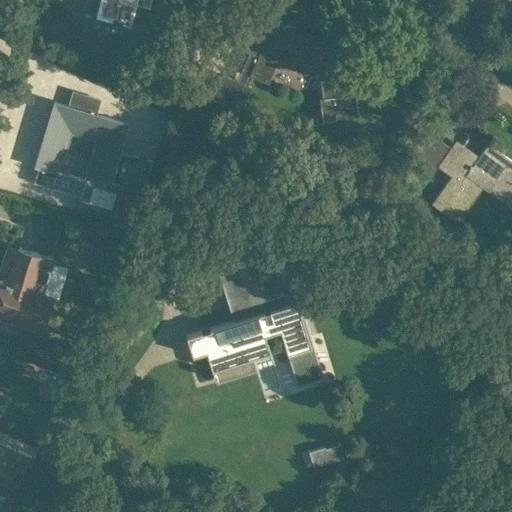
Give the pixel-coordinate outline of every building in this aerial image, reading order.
[(100,0),(97,15),(113,19),(113,20),(130,25),(136,0),(100,0)] [(235,46),(248,52),(235,78),(221,72),(208,98),(240,111),(251,85),(247,83),(251,75),(266,82),(273,65),(302,70),(302,71),(304,71),(304,69),(318,67),(322,97),(320,97),(323,119),(358,115),(355,92),(344,93),(338,47),(318,50),(316,38),(292,34),(293,23),(275,21),(273,30),(238,25),(235,46)] [(208,95),(189,85),(184,93),(204,103),(208,95)] [(35,164),(55,170),(66,173),(72,155),(61,151),(68,126),(101,136),(90,175),(110,181),(110,180),(122,183),(122,184),(143,191),(152,160),(131,154),(131,155),(119,151),(128,122),(54,100),(35,164)] [(457,221),(483,186),(511,207),(511,159),(488,142),(475,160),(452,144),(441,160),(438,164),(450,174),(430,201),(457,221)] [(132,213),(115,208),(112,221),(128,225),(132,213)] [(302,313),(278,238),(238,251),(252,295),(235,300),(240,317),(186,334),(192,354),(206,350),(212,368),(213,367),(270,349),(264,332),(280,326),(293,368),(314,362),(306,337),(309,336),(303,319),(301,320),(299,314),(302,313)] [(0,315),(6,317),(41,328),(51,294),(57,296),(67,265),(51,260),(52,257),(17,246),(7,281),(0,278),(0,315)] [(344,455),(340,442),(326,447),(330,460),(344,455)] [(0,477),(11,482),(9,487),(14,489),(30,454),(6,443),(1,454),(0,453),(0,477)]
